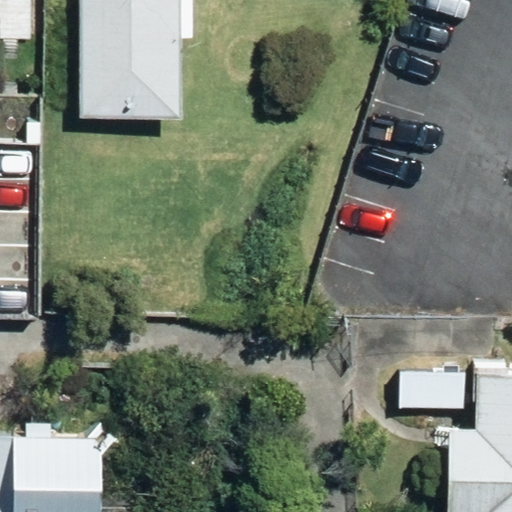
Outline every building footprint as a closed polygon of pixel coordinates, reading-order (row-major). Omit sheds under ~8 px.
[(73,0),(72,111),(172,112),(173,29),(184,30),(183,0),(73,0)] [(24,28),(0,28),(0,106),(23,107),(24,28)] [(11,134),(0,133),(0,296),(5,297),(11,134)] [(511,511),(511,365),(502,365),(502,356),(492,356),(492,315),(410,315),(409,356),(466,357),(466,419),(438,419),(438,511),(511,511)] [(0,511),(89,511),(90,430),(42,430),(42,416),(21,416),(20,429),(0,428),(0,511)]
